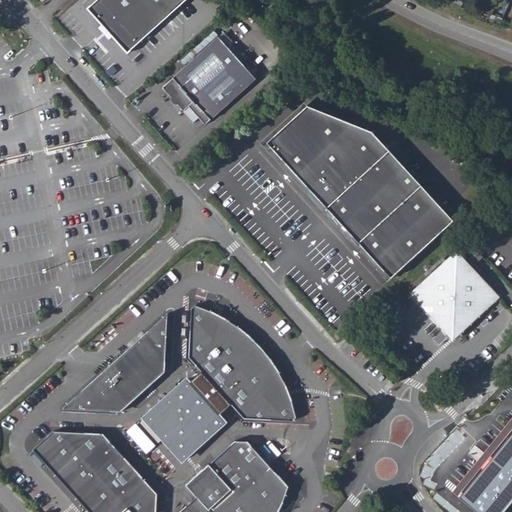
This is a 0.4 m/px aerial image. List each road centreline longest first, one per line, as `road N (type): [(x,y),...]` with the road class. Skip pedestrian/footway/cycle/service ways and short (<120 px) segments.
road 1 (residential): [(203,214),(10,0)]
road 2 (residential): [(0,399),(203,214)]
road 3 (residential): [(363,384),(203,214)]
road 4 (unknown): [(179,358),(120,418),(24,431)]
road 5 (tertiary): [(388,0),(511,54)]
road 6 (unknown): [(169,511),(174,483),(250,430)]
